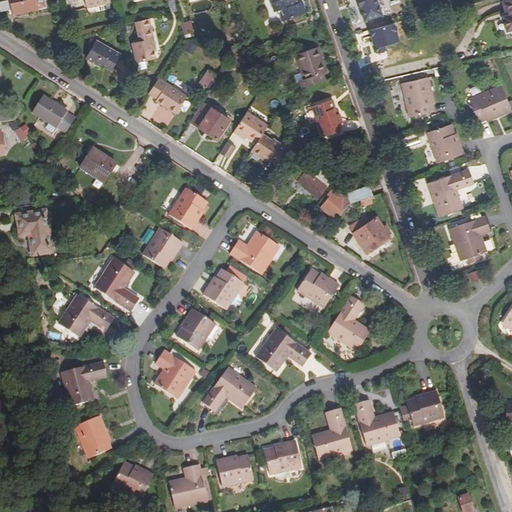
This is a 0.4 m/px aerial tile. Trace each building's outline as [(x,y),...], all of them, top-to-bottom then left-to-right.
[(46,8),(43,0),(0,0),(0,10),(1,14),(13,11),(14,15),(46,8)] [(298,4),(296,0),(273,0),(278,12),(281,11),(284,21),(307,13),(304,2),(298,4)] [(355,0),(365,27),(383,21),(375,0),(355,0)] [(506,35),(511,32),(511,1),(504,4),(508,17),(504,18),(501,19),(506,35)] [(150,19),(136,22),(140,41),(132,43),(138,63),(156,59),(154,45),(156,45),(150,19)] [(192,43),(185,38),(178,50),(184,54),(192,43)] [(112,70),(121,55),(108,47),(107,47),(96,41),(89,53),(88,59),(87,64),(89,67),(97,65),(101,66),(104,64),(107,66),(107,68),(112,70)] [(304,88),(328,80),(325,71),(319,57),(323,56),(320,45),(298,53),(306,77),(302,79),(304,88)] [(319,57),(325,71),(328,70),(323,56),(319,57)] [(238,63),(233,57),(227,67),(232,70),(238,63)] [(210,91),(217,78),(208,72),(199,85),(210,91)] [(159,79),(149,93),(158,99),(169,106),(168,108),(176,114),(187,97),(159,79)] [(432,99),(429,85),(403,91),(410,125),(434,119),(430,99),(432,99)] [(511,117),(511,114),(502,92),(470,106),(480,128),(498,121),(500,123),(511,117)] [(34,114),(49,123),(59,130),(70,114),(45,97),(34,114)] [(169,106),(158,99),(157,101),(168,108),(169,106)] [(332,109),(335,108),(332,99),(314,105),(324,136),(342,130),(340,124),(344,122),(340,113),(337,114),(334,114),(332,109)] [(230,120),(203,103),(190,123),(217,140),(230,120)] [(0,111),(0,120),(0,122),(17,120),(25,107),(0,111)] [(269,124),(249,111),(235,132),(243,136),(244,135),(248,137),(257,143),(264,132),(269,124)] [(59,130),(49,123),(47,127),(49,132),(55,136),(59,130)] [(25,141),(29,138),(23,128),(18,130),(25,141)] [(458,149),(452,131),(429,140),(439,169),(465,160),(461,149),(458,149)] [(274,138),(264,132),(257,143),(252,150),(263,157),(265,155),(268,158),(277,163),(288,146),(275,137),(274,138)] [(237,146),(229,141),(222,152),(230,157),(237,146)] [(296,159),(305,150),(298,144),(290,152),(296,159)] [(105,184),(118,164),(95,149),(82,169),(105,184)] [(330,179),(322,169),(317,177),(307,170),(298,181),(319,198),(334,179),(333,178),(330,179)] [(322,169),(330,179),(333,178),(322,169)] [(476,190),(470,176),(430,190),(441,223),(465,214),(458,197),(476,190)] [(350,202),(372,194),(368,184),(348,191),(344,196),(333,188),(329,194),(331,195),(322,208),(333,217),(337,212),(341,215),(350,202)] [(199,219),(210,204),(188,190),(171,216),(194,231),(201,221),(199,219)] [(52,252),(46,213),(19,217),(22,235),(31,234),(35,255),(52,252)] [(357,235),(366,250),(367,251),(390,235),(379,217),(355,232),(357,235)] [(451,235),(457,252),(460,250),(466,266),(488,257),(482,241),(492,237),(486,222),(451,235)] [(179,255),(186,244),(163,229),(145,256),(167,270),(177,254),(179,255)] [(263,277),(273,262),(269,260),(278,247),(258,235),(249,249),(240,243),(231,257),(263,277)] [(360,253),(366,250),(357,235),(351,239),(360,253)] [(269,260),(273,262),(281,249),(278,247),(269,260)] [(460,250),(457,252),(462,267),(466,266),(460,250)] [(126,290),(137,273),(116,260),(97,289),(133,313),(142,300),(126,290)] [(324,308),(340,285),(329,278),(327,280),(312,270),(298,291),(324,308)] [(227,311),(245,285),(224,271),(214,286),(211,285),(204,296),(227,311)] [(481,282),(478,276),(471,279),(473,285),(481,282)] [(108,332),(115,319),(79,296),(60,325),(81,338),(92,322),(108,332)] [(357,352),(371,331),(355,321),(365,305),(352,297),(328,333),(357,352)] [(199,353),(217,326),(194,311),(186,321),(189,322),(178,339),(199,353)] [(503,330),(511,335),(511,330),(506,326),(503,330)] [(304,368),(313,356),(277,330),(257,358),(277,373),(288,357),(304,368)] [(187,388),(197,372),(166,352),(158,365),(166,370),(156,385),(176,398),(184,386),(187,388)] [(109,378),(105,363),(63,374),(72,407),(96,401),(92,382),(109,378)] [(242,410),(257,391),(229,369),(203,404),(216,413),(227,398),(242,410)] [(445,417),(437,391),(424,394),(425,397),(407,402),(413,426),(445,417)] [(374,418),(369,400),(355,404),(367,446),(400,436),(392,413),(374,418)] [(353,450),(340,408),(325,412),(331,430),(312,436),(319,460),(353,450)] [(108,429),(102,416),(77,428),(90,459),(113,449),(105,431),(108,429)] [(302,468),(296,442),(283,445),(283,447),(266,451),(272,476),(302,468)] [(254,481),(249,457),(230,461),(229,459),(217,462),(223,488),(254,481)] [(142,500),(155,475),(144,469),(143,471),(126,463),(114,485),(142,500)] [(175,505),(176,505),(190,501),(191,506),(209,502),(200,465),(184,468),(187,478),(170,482),(175,505)] [(470,511),(475,510),(469,495),(459,498),(464,511),(470,511)]
